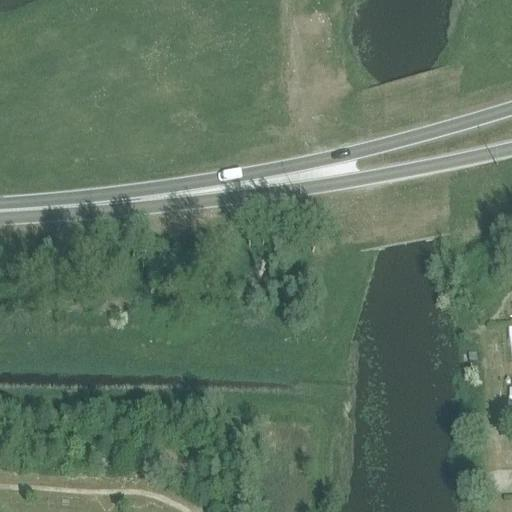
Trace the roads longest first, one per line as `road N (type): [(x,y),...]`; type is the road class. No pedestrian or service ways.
road 1 (secondary): [(511,110),(242,186)]
road 2 (secondary): [(242,186),(367,180),(511,149)]
road 3 (secondary): [(0,211),(242,186)]
